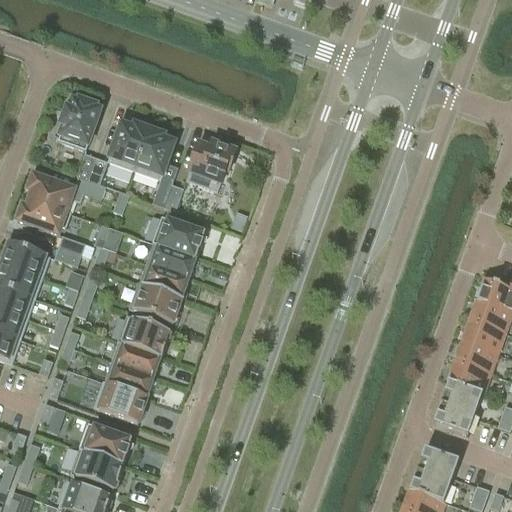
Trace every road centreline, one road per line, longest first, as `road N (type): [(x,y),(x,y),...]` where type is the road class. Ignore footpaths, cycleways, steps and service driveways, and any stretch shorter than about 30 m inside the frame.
road 1 (secondary): [(370,69),(214,511)]
road 2 (secondary): [(270,511),(419,86)]
road 3 (residential): [(288,146),(160,511)]
road 4 (residential): [(475,243),(381,511)]
road 5 (residential): [(288,146),(49,61)]
road 6 (tertiary): [(370,69),(175,0)]
road 7 (residential): [(0,191),(49,61)]
